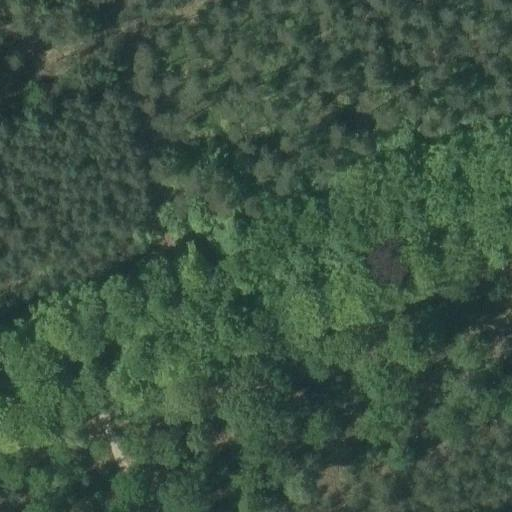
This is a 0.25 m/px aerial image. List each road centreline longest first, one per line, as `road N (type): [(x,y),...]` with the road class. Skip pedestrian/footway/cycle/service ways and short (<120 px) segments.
road 1 (track): [(182,307),(511,179)]
road 2 (track): [(83,358),(136,511)]
